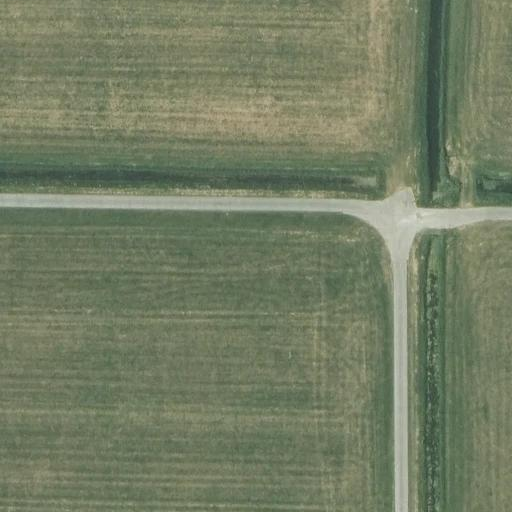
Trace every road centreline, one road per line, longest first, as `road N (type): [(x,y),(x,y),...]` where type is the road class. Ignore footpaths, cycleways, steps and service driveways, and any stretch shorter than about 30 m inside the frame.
road 1 (track): [(511,213),(400,220),(348,206),(0,201)]
road 2 (track): [(400,220),(401,511)]
